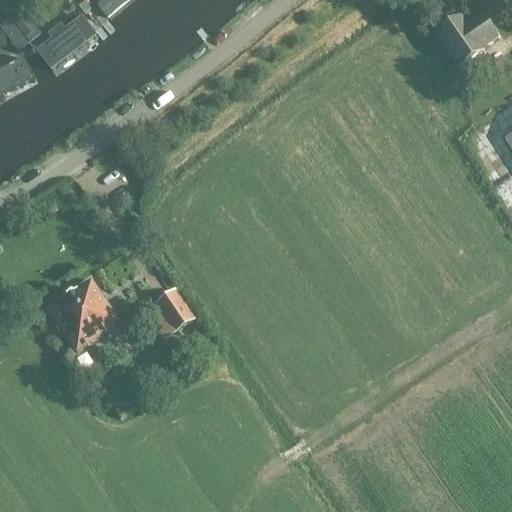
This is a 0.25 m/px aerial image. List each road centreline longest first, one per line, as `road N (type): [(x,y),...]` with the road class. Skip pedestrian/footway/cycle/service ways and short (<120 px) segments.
road 1 (unclassified): [(0,209),(145,113),(288,0)]
road 2 (track): [(240,511),(284,464),(511,308)]
